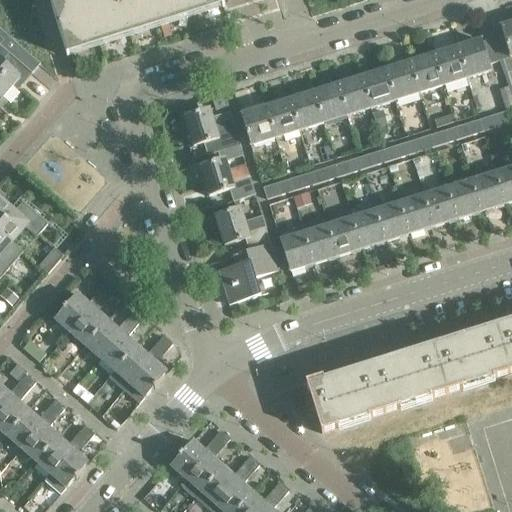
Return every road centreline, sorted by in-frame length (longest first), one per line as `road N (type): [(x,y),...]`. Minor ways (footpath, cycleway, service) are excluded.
road 1 (residential): [(212,364),(511,259)]
road 2 (residential): [(212,364),(124,93)]
road 3 (residential): [(212,364),(371,511)]
road 4 (residential): [(87,511),(212,364)]
road 5 (residential): [(124,93),(302,34)]
